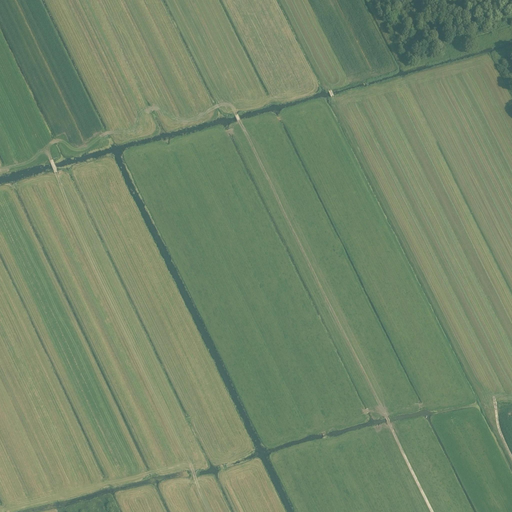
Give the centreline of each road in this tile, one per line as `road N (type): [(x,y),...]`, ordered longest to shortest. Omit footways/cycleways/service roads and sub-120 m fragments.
road 1 (track): [(432,511),(234,107),(155,107),(111,131),(51,142),(48,156),(195,452),(186,492),(193,511)]
road 2 (track): [(511,36),(406,67),(372,0)]
